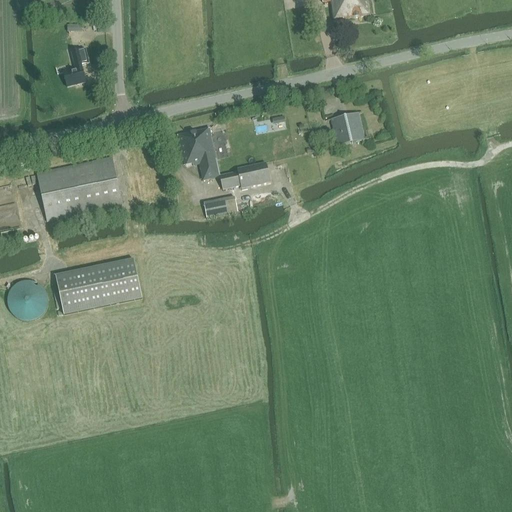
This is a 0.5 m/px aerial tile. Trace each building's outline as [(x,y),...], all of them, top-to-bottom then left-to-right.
[(322,0),(323,4),(331,3),(333,21),(344,19),(344,22),(370,18),(367,0),(322,0)] [(72,55),(76,71),(64,74),(67,89),(86,83),(82,67),(89,65),(85,52),(72,55)] [(338,147),(365,141),(359,114),(332,121),(338,147)] [(210,130),(178,137),(184,167),(191,165),(192,167),(200,166),(203,182),(216,180),(220,182),(222,191),(240,188),(241,190),(270,184),(266,164),(236,171),(237,174),(220,177),(210,130)] [(122,208),(111,159),(36,175),(47,224),(122,208)] [(185,182),(192,186),(196,180),(189,175),(185,182)] [(238,214),(238,211),(235,201),(235,198),(204,204),(207,219),(238,214)] [(0,227),(19,223),(16,212),(0,216),(0,227)] [(134,261),(56,277),(65,317),(143,300),(134,261)] [(40,319),(41,318),(42,317),(43,315),(44,314),(45,312),(46,311),(47,309),(47,308),(48,306),(48,304),(48,302),(48,301),(48,299),(47,297),(47,295),(46,294),(45,292),(44,291),(43,289),(42,288),(41,287),(39,286),(38,285),(36,284),(35,284),(33,283),(31,283),(30,282),(28,282),(26,282),(24,283),(23,283),(21,284),(19,284),(18,285),(16,286),(15,287),(14,288),(12,290),(11,291),(10,293),(10,294),(9,296),(8,297),(8,299),(8,301),(8,303),(8,304),(8,306),(9,308),(9,309),(10,311),(11,313),(12,314),(13,315),(14,317),(15,318),(17,319),(18,320),(20,321),(21,321),(23,322),(25,322),(26,323),(28,323),(30,323),(32,322),(33,322),(35,321),(37,321),(38,320),(40,319)]
